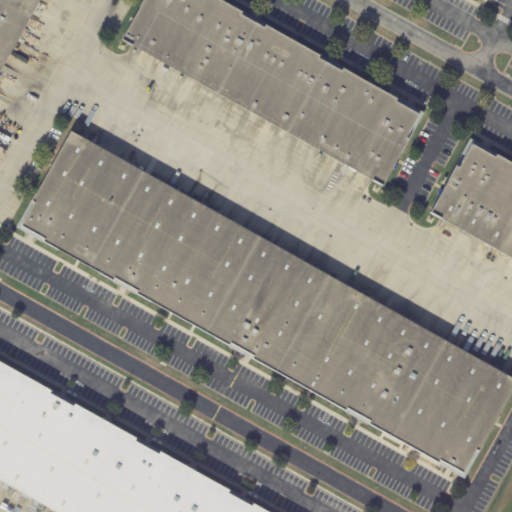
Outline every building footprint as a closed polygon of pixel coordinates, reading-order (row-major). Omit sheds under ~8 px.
[(0,0),(0,72),(40,0),(0,0)] [(381,187),(423,113),(219,0),(144,0),(121,42),(381,187)] [(511,379),(73,130),(17,228),(462,481),(511,393),(511,379)] [(511,265),(511,163),(470,140),(425,218),(511,265)] [(103,420),(140,440),(138,443),(162,456),(163,453),(234,492),(233,495),(257,508),(258,506),(268,511),(51,511),(0,483),(0,362),(52,392),(50,394),(74,408),(76,405),(103,420)]
